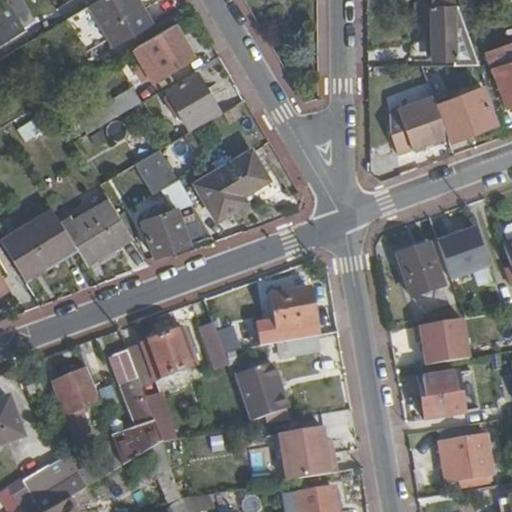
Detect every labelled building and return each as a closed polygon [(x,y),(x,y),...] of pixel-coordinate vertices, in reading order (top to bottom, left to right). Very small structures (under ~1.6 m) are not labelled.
[(0,0),(0,40),(22,26),(5,0),(0,0)] [(110,0),(124,21),(159,0),(110,0)] [(454,61),(454,65),(480,65),(456,0),(426,0),(427,61),(454,61)] [(173,27),(133,51),(141,65),(133,70),(139,79),(147,74),(153,83),(193,59),(173,27)] [(511,63),(494,70),(507,108),(511,106),(511,63)] [(480,65),(454,65),(454,74),(483,74),(480,65)] [(198,77),(168,95),(189,130),(219,113),(198,77)] [(482,90),(446,102),(460,139),(494,125),(482,90)] [(133,92),(85,120),(93,134),(141,106),(133,92)] [(437,106),(434,97),(384,115),(399,157),(448,139),(437,106)] [(437,106),(448,139),(450,143),(460,139),(446,102),(437,106)] [(22,139),(40,133),(35,118),(17,124),(22,139)] [(159,152),(114,179),(131,208),(161,192),(173,211),(141,223),(155,258),(211,237),(159,152)] [(218,221),(248,202),(244,196),(269,181),(253,153),(197,185),(218,221)] [(244,196),(248,202),(273,188),(269,181),(244,196)] [(74,250),(86,270),(132,240),(109,202),(70,225),(68,221),(60,226),(74,250)] [(1,243),(24,281),(74,250),(60,226),(52,213),(1,243)] [(472,272),(478,286),(494,279),(470,223),(433,239),(451,281),(472,272)] [(511,230),(508,232),(505,239),(508,246),(503,248),(510,267),(511,271),(511,230)] [(398,257),(412,296),(445,286),(430,246),(398,257)] [(287,342),(320,336),(311,288),(271,295),(277,332),(269,333),(272,345),(276,344),(277,344),(287,342)] [(416,322),(419,363),(468,359),(464,318),(416,322)] [(216,371),(228,367),(224,355),(212,324),(200,329),(216,371)] [(182,332),(128,353),(138,381),(161,443),(182,439),(164,390),(152,395),(149,385),(195,367),(182,332)] [(322,350),(320,336),(287,342),(290,357),(322,350)] [(277,344),(276,344),(279,359),(290,357),(287,342),(279,344),(277,344)] [(138,381),(128,353),(112,358),(123,387),(138,381)] [(235,379),(252,424),(285,411),(269,366),(235,379)] [(78,475),(87,489),(122,467),(111,440),(110,435),(97,442),(85,410),(99,405),(87,372),(52,384),(80,455),(96,449),(102,460),(78,475)] [(457,374),(418,380),(424,419),(463,413),(457,374)] [(111,440),(122,467),(161,443),(138,381),(123,387),(139,429),(111,440)] [(31,403),(43,398),(37,384),(26,388),(31,403)] [(0,446),(23,438),(8,398),(0,400),(0,446)] [(483,422),(436,430),(438,444),(485,436),(483,422)] [(322,428),(277,436),(285,482),(335,474),(332,454),(326,455),(322,428)] [(485,436),(438,444),(445,482),(492,475),(485,436)] [(48,466),(60,458),(50,439),(45,443),(37,448),(48,466)] [(69,454),(60,458),(48,466),(6,490),(19,511),(48,511),(69,500),(83,491),(69,454)] [(299,511),(337,511),(334,490),(297,496),(299,511)] [(210,494),(182,499),(187,511),(208,511),(215,509),(210,494)] [(287,497),(289,511),(299,511),(297,496),(287,497)] [(187,511),(182,499),(171,506),(172,511),(187,511)] [(76,511),(69,500),(48,511),(76,511)]
